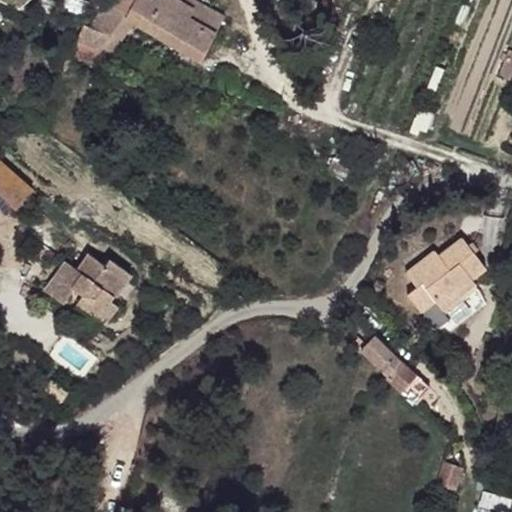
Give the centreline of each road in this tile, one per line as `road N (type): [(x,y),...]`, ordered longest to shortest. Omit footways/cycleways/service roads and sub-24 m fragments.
road 1 (unclassified): [(511,189),(448,202),(377,248),(324,307),(252,313),(74,428),(0,433)]
road 2 (unknown): [(229,0),(244,54),(288,94),(327,116),(511,182)]
